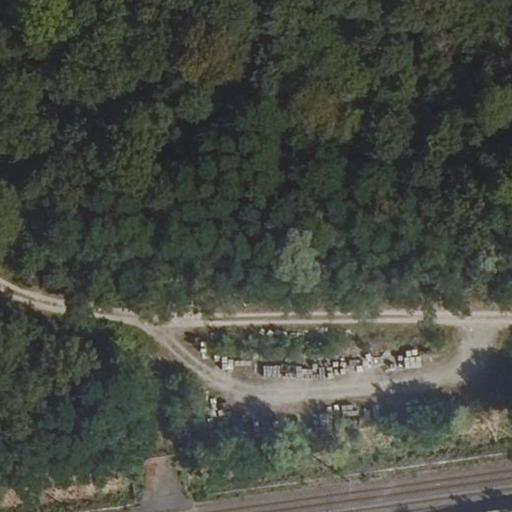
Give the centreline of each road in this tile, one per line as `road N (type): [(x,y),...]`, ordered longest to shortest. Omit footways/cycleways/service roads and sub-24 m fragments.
road 1 (track): [(511,312),(82,315),(26,308),(0,287)]
road 2 (track): [(158,317),(161,494)]
